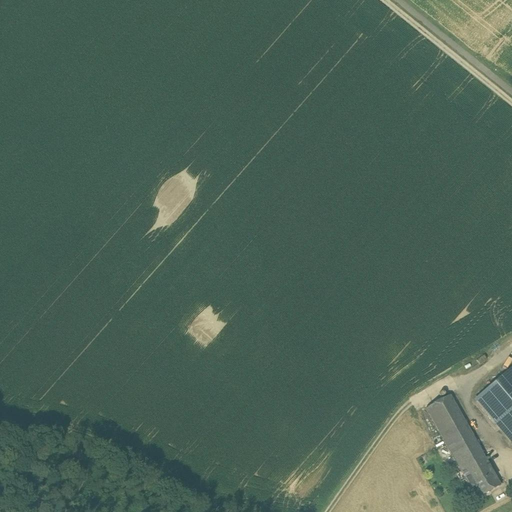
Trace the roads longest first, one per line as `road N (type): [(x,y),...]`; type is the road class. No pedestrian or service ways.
road 1 (track): [(327,511),(406,404),(456,384)]
road 2 (track): [(511,480),(456,384),(511,350)]
road 3 (track): [(390,0),(511,98)]
